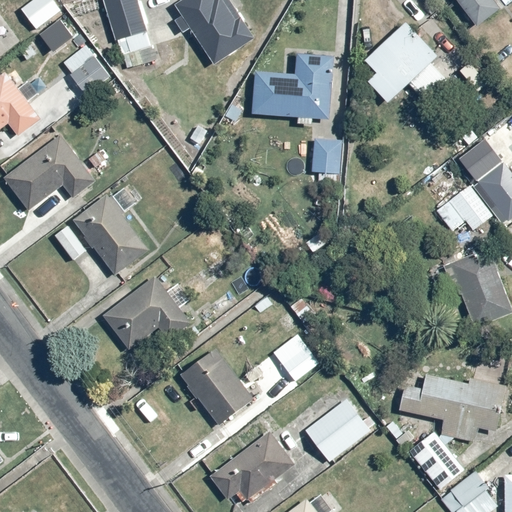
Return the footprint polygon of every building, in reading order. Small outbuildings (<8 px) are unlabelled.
[(64,9),(56,0),(30,0),(21,8),(39,29),(64,9)] [(157,60),(148,31),(146,23),(149,22),(143,0),(140,1),(139,0),(104,0),(117,40),(125,38),(133,67),(157,60)] [(182,0),(175,5),(182,15),(177,18),(186,32),(191,28),(216,64),(255,38),(228,0),(182,0)] [(459,0),(474,27),(503,11),(497,0),(459,0)] [(412,85),(441,55),(407,22),(368,62),(380,73),(371,82),(393,104),(412,85)] [(330,118),(330,113),(342,114),(344,89),(332,89),(334,49),(299,47),(282,45),(280,74),(258,72),(255,113),(299,116),(298,124),(315,125),(315,117),(330,118)] [(109,74),(96,55),(70,73),(83,93),(109,74)] [(441,55),(412,85),(427,100),(456,70),(441,55)] [(20,135),(42,119),(29,101),(40,93),(30,80),(19,88),(6,72),(0,77),(0,130),(11,123),(20,135)] [(100,179),(63,132),(5,177),(33,211),(65,186),(75,198),(100,179)] [(314,137),(313,172),(320,172),(319,185),(341,186),(343,139),(314,137)] [(479,183),(506,163),(486,137),(460,157),(479,183)] [(104,147),(90,157),(101,174),(115,165),(104,147)] [(511,171),(506,163),(479,183),(508,222),(511,218),(511,171)] [(493,217),(469,184),(436,208),(452,230),(467,219),(475,230),(493,217)] [(137,203),(125,186),(117,192),(116,190),(76,220),(117,275),(150,250),(123,214),(137,203)] [(88,251),(69,224),(56,234),(75,260),(88,251)] [(437,268),(434,261),(425,265),(428,272),(423,274),(438,310),(460,301),(464,299),(477,329),(511,313),(511,300),(488,246),(444,265),(437,268)] [(157,275),(106,314),(130,350),(161,327),(169,338),(193,320),(182,306),(191,298),(177,280),(167,288),(157,275)] [(321,362),(297,333),(273,352),(297,381),(321,362)] [(251,387),(245,380),(260,368),(250,356),(233,370),(214,345),(179,372),(216,421),(243,400),(246,403),(261,392),(255,384),(251,387)] [(508,385),(448,373),(409,365),(400,410),(445,419),(441,434),(477,442),(479,427),(499,431),(508,385)] [(332,460),(377,424),(368,413),(365,416),(349,396),(307,429),(332,460)] [(465,469),(433,430),(410,449),(442,488),(465,469)] [(296,465),(272,431),(212,474),(230,499),(237,495),(246,507),(281,482),(278,478),(296,465)] [(337,481),(357,466),(348,455),(328,470),(337,481)] [(489,511),(499,505),(487,489),(490,486),(479,470),(442,497),(452,511),(489,511)] [(333,511),(341,507),(328,490),(311,502),(309,499),(291,511),(333,511)]
